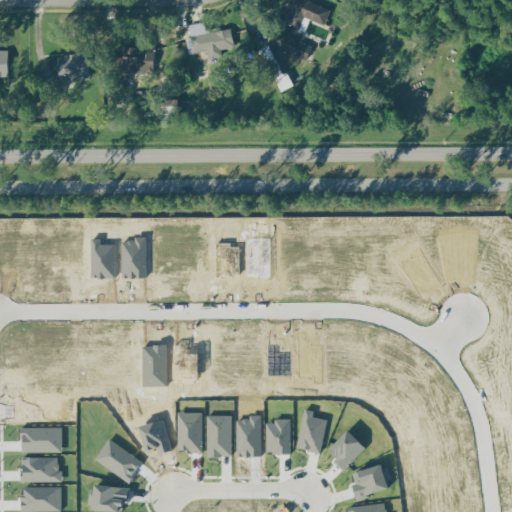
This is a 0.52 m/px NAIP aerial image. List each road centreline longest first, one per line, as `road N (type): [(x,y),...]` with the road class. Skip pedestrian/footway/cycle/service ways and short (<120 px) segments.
road 1 (secondary): [(0,191),(511,187)]
road 2 (secondary): [(511,155),(0,157)]
road 3 (residential): [(0,309),(353,307),(388,315),(438,345)]
road 4 (residential): [(200,0),(0,3)]
road 5 (residential): [(438,345),(473,391),(493,511)]
road 6 (residential): [(310,489),(172,492)]
